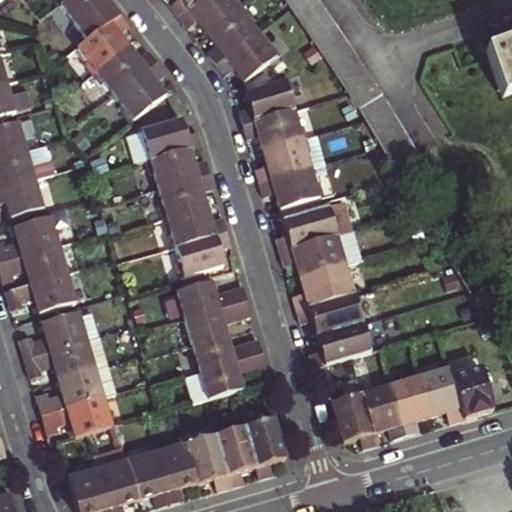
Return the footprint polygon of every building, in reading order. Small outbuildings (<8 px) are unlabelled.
[(0,0),(0,10),(13,0),(0,0)] [(88,41),(121,15),(110,1),(109,0),(64,0),(60,4),(88,41)] [(171,0),(170,2),(180,15),(199,0),(171,0)] [(199,0),(180,15),(190,27),(199,20),(202,23),(208,32),(248,0),(199,0)] [(259,10),(251,0),(248,0),(208,32),(211,36),(218,45),(209,51),(217,62),(263,28),(253,15),(259,10)] [(421,149),(388,92),(324,0),(289,0),(370,117),(398,163),(421,149)] [(472,0),(476,10),(504,0),(472,0)] [(91,62),(87,64),(95,75),(133,45),(125,36),(121,31),(129,25),(121,15),(88,41),(80,47),(91,62)] [(511,81),(511,26),(478,38),(495,87),(511,81)] [(273,41),(263,28),(217,62),(227,74),(232,74),(237,69),(241,74),(246,81),(289,49),(280,36),(273,41)] [(104,87),(108,84),(117,96),(159,63),(150,51),(142,57),(137,50),(133,45),(95,75),(104,87)] [(0,83),(13,79),(5,51),(0,52),(0,83)] [(127,108),(123,112),(132,124),(171,94),(165,87),(161,81),(169,75),(159,63),(117,96),(127,108)] [(254,97),(255,103),(241,107),(246,123),(298,107),(293,91),(298,90),(294,77),(252,90),(254,97)] [(0,115),(36,105),(30,86),(17,90),(13,79),(0,83),(0,115)] [(57,103),(55,95),(47,98),(49,105),(57,103)] [(302,122),(298,107),(246,123),(251,137),(264,133),(266,140),(269,147),(312,134),(308,120),(302,122)] [(0,126),(0,156),(30,148),(28,140),(42,137),(37,116),(0,126)] [(142,129),(152,160),(193,148),(205,144),(201,128),(193,130),(188,131),(185,124),(183,118),(142,129)] [(152,160),(142,129),(127,134),(136,164),(152,160)] [(272,161),(259,165),(264,180),(316,165),(311,149),(316,147),(312,134),(269,147),(271,154),(272,161)] [(0,186),(1,186),(29,178),(59,169),(50,142),(30,148),(0,156),(0,166),(1,172),(0,172),(0,186)] [(156,174),(161,173),(164,184),(213,169),(210,158),(197,162),(194,153),(193,148),(152,160),(156,174)] [(320,178),(316,165),(264,180),(269,196),(283,192),(285,199),(287,206),(330,193),(325,177),(320,178)] [(219,187),(213,169),(164,184),(169,203),(166,204),(169,215),(210,202),(208,195),(207,190),(219,187)] [(425,208),(406,176),(395,179),(413,211),(425,208)] [(9,212),(37,204),(29,178),(1,186),(0,186),(0,198),(4,197),(9,212)] [(358,228),(350,201),(289,219),(292,228),(294,235),(282,238),(285,250),(358,228)] [(172,228),(177,227),(181,241),(231,226),(227,213),(215,216),(212,208),(210,202),(169,215),(172,228)] [(13,228),(18,246),(9,248),(8,243),(0,245),(0,259),(52,244),(44,219),(13,228)] [(236,242),(231,226),(181,241),(186,258),(182,259),(186,273),(228,261),(226,251),(224,246),(236,242)] [(290,264),(300,261),(302,267),(305,276),(350,262),(367,257),(358,228),(285,250),(290,264)] [(24,264),(29,281),(60,272),(52,244),(0,259),(4,270),(5,275),(16,271),(15,267),(24,264)] [(309,291),(299,294),(302,306),(358,290),(350,262),(305,276),(307,284),(309,291)] [(36,308),(67,299),(60,272),(29,281),(9,287),(12,298),(13,302),(25,299),(23,294),(32,291),(36,308)] [(220,276),(183,286),(191,314),(252,296),(248,283),(224,290),(222,283),(220,276)] [(307,320),(317,317),(318,323),(321,332),(367,319),(358,290),(302,306),(307,320)] [(252,296),(191,314),(199,341),(237,330),(235,322),(233,315),(256,309),(252,296)] [(28,348),(30,355),(93,336),(86,311),(73,315),(70,307),(40,315),(44,333),(46,338),(38,340),(36,336),(25,339),(28,348)] [(324,341),(327,350),(317,353),(321,366),(376,350),(367,319),(321,332),(324,341)] [(237,330),(199,341),(207,367),(268,349),(264,336),(241,343),(239,336),(237,330)] [(57,378),(102,365),(93,336),(30,355),(33,367),(35,372),(46,369),(45,363),(52,361),(57,378)] [(251,375),(249,368),(272,362),(268,349),(207,367),(191,371),(200,401),(240,389),(254,385),(251,375)] [(457,419),(469,416),(456,372),(454,364),(435,369),(435,367),(423,370),(436,413),(450,409),(453,420),(457,419)] [(485,364),(456,372),(469,416),(481,412),(498,407),(494,392),(485,364)] [(47,412),(97,396),(110,392),(102,365),(57,378),(62,395),(55,397),(53,392),(41,395),(45,406),(47,412)] [(411,374),(412,376),(395,381),(411,432),(420,430),(423,429),(419,418),(436,413),(423,370),(411,374)] [(374,381),(364,383),(366,389),(378,429),(389,426),(392,438),(398,436),(411,432),(395,381),(375,386),(374,381)] [(381,441),(378,429),(366,389),(347,395),(346,389),(335,392),(348,437),(362,434),(365,446),(374,443),(381,441)] [(74,434),(105,424),(97,396),(47,412),(49,422),(51,427),(63,424),(61,419),(69,417),(74,434)] [(279,457),(293,453),(280,411),(269,414),(271,418),(251,424),(262,462),(266,475),(273,473),(282,470),(279,457)] [(239,422),(241,427),(223,433),(238,483),(247,480),(255,478),(251,465),(262,462),(251,424),(249,420),(239,422)] [(191,444),(203,480),(217,476),(220,488),(224,487),(238,483),(223,433),(204,438),(203,432),(189,436),(191,444)] [(0,455),(10,452),(5,437),(0,438),(0,455)] [(192,496),(188,484),(203,480),(191,444),(162,453),(177,501),(186,498),(192,497),(192,496)] [(142,498),(132,462),(127,447),(100,456),(104,470),(116,511),(134,511),(131,501),(142,498)] [(168,504),(177,501),(162,453),(132,462),(142,498),(161,492),(165,505),(168,504)] [(116,511),(104,470),(74,479),(83,511),(93,511),(103,509),(103,511),(116,511)] [(20,511),(16,498),(0,502),(0,511),(20,511)]
